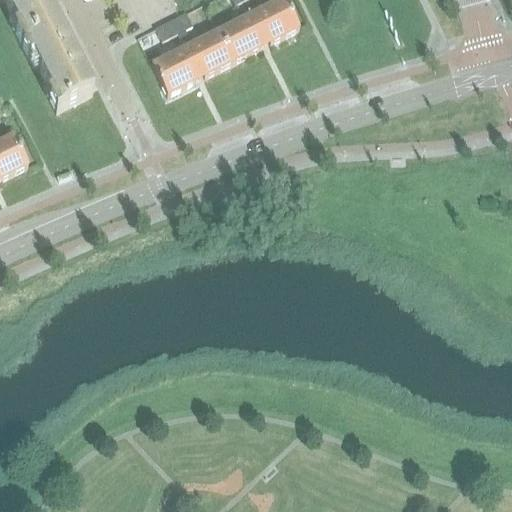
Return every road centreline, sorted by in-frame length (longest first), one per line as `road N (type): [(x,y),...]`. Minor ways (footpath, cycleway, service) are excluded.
road 1 (tertiary): [(0,257),(233,158),(494,76)]
road 2 (residential): [(129,115),(72,0)]
